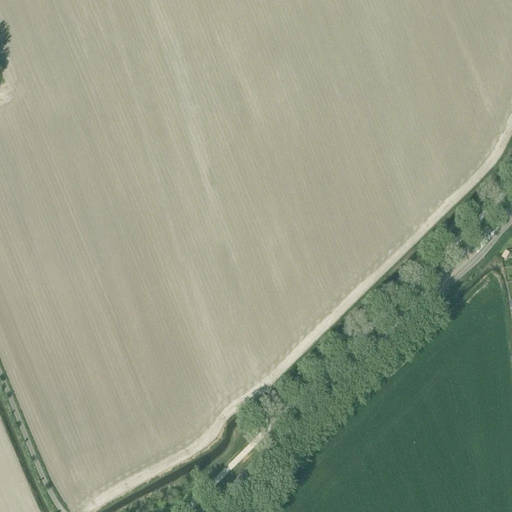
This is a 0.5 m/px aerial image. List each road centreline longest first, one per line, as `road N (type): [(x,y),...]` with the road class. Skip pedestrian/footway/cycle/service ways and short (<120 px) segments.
road 1 (primary): [(212,511),(422,303)]
road 2 (unclassified): [(62,511),(0,374)]
